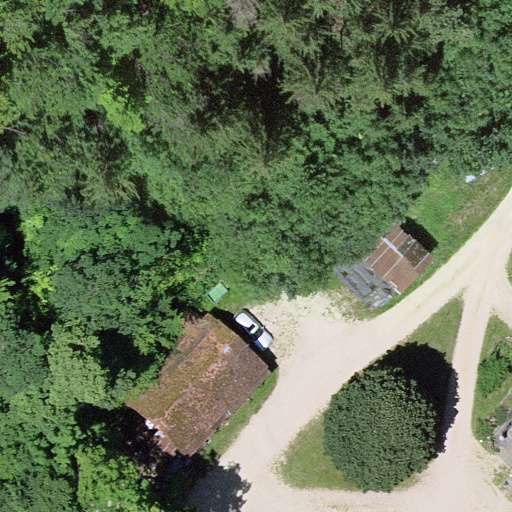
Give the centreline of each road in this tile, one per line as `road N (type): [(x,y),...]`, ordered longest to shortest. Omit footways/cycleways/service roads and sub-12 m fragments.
road 1 (track): [(467,253),(449,509),(217,489)]
road 2 (track): [(467,253),(336,363),(217,489)]
